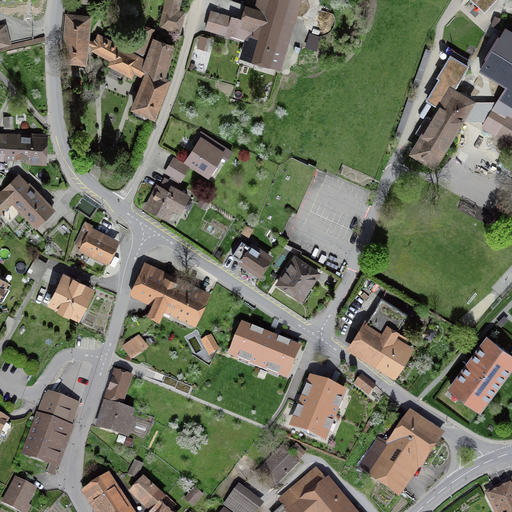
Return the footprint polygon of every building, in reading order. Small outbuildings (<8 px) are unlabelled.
[(181,0),(167,0),(162,26),(182,30),(185,15),(178,14),(181,0)] [(304,0),(258,0),(257,6),(247,3),(243,15),(213,6),(206,30),(247,42),(242,57),(285,69),(304,0)] [(470,0),(484,13),(496,0),(470,0)] [(96,15),(67,13),(66,63),(90,66),(92,53),(94,36),(96,15)] [(7,25),(0,26),(0,46),(12,44),(7,25)] [(511,28),(509,26),(481,73),(511,90),(511,101),(493,135),(511,144),(511,28)] [(201,34),(193,60),(207,64),(215,38),(201,34)] [(92,53),(114,62),(113,69),(132,78),(135,73),(143,78),(149,59),(94,36),(92,53)] [(183,47),(156,37),(149,59),(143,78),(133,111),(158,120),(174,81),(183,47)] [(473,65),(454,54),(426,101),(440,109),(412,154),(435,167),(476,97),(460,88),(473,65)] [(13,117),(4,117),(4,129),(13,129),(13,117)] [(0,159),(23,160),(24,135),(0,134),(0,159)] [(24,135),(23,160),(49,161),(49,136),(24,135)] [(227,153),(203,137),(186,162),(211,178),(227,153)] [(174,158),(166,172),(182,182),(190,167),(174,158)] [(297,213),(318,168),(293,158),(280,166),(257,224),(282,235),(293,211),(297,213)] [(57,210),(21,173),(0,190),(0,210),(2,213),(15,202),(36,229),(57,210)] [(170,190),(158,184),(145,209),(176,225),(192,195),(173,185),(170,190)] [(201,199),(197,206),(205,211),(209,203),(201,199)] [(254,230),(246,225),(241,233),(249,238),(254,230)] [(122,239),(91,226),(81,251),(112,263),(122,239)] [(275,256),(252,242),(240,261),(262,276),(275,256)] [(323,271),(296,255),(278,284),(304,301),(323,271)] [(131,293),(154,304),(169,272),(146,262),(131,293)] [(101,289),(68,272),(53,304),(84,320),(101,289)] [(169,272),(154,304),(149,315),(163,321),(167,311),(196,325),(211,292),(169,272)] [(0,302),(12,280),(0,273),(0,302)] [(385,331),(367,320),(349,348),(397,378),(416,348),(399,337),(403,331),(390,323),(385,331)] [(242,321),(228,354),(288,378),(301,345),(242,321)] [(141,333),(123,346),(133,360),(152,348),(141,333)] [(511,374),(511,347),(489,333),(450,389),(486,412),(511,374)] [(212,334),(202,340),(210,353),(220,348),(212,334)] [(106,400),(126,406),(135,374),(115,368),(106,400)] [(347,388),(310,373),(289,425),(326,440),(347,388)] [(363,374),(355,383),(369,395),(377,386),(363,374)] [(65,397),(47,390),(23,457),(59,470),(84,404),(65,397)] [(140,410),(126,406),(106,400),(98,426),(132,437),(140,410)] [(448,434),(413,411),(370,475),(402,496),(424,463),(427,465),(448,434)] [(0,446),(14,423),(0,414),(0,446)] [(298,443),(292,449),(301,458),(306,453),(298,443)] [(301,461),(285,445),(257,472),(274,488),(301,461)] [(144,463),(135,460),(129,474),(137,478),(144,463)] [(358,511),(322,465),(277,500),(286,511),(358,511)] [(136,511),(111,473),(84,490),(97,511),(136,511)] [(150,511),(165,497),(143,475),(128,490),(150,511)] [(26,511),(39,489),(16,476),(1,504),(15,511),(26,511)] [(511,511),(511,481),(488,493),(497,511),(511,511)] [(258,511),(265,504),(241,485),(225,506),(233,511),(258,511)] [(185,498),(194,506),(204,496),(196,488),(185,498)]
